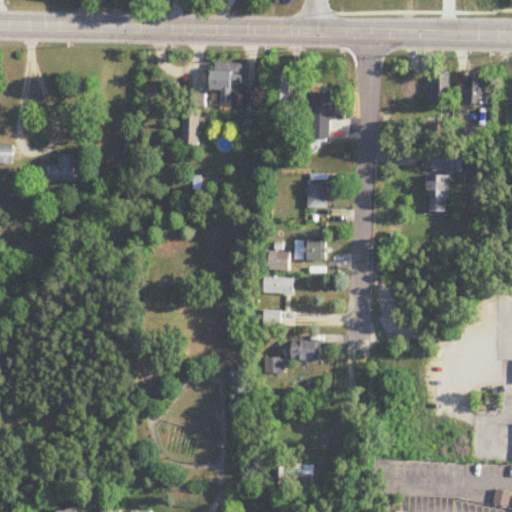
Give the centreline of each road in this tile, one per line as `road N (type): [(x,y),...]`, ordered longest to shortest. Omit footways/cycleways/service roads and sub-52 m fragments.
road 1 (secondary): [(0,26),(511,35)]
road 2 (residential): [(350,365),(368,33)]
